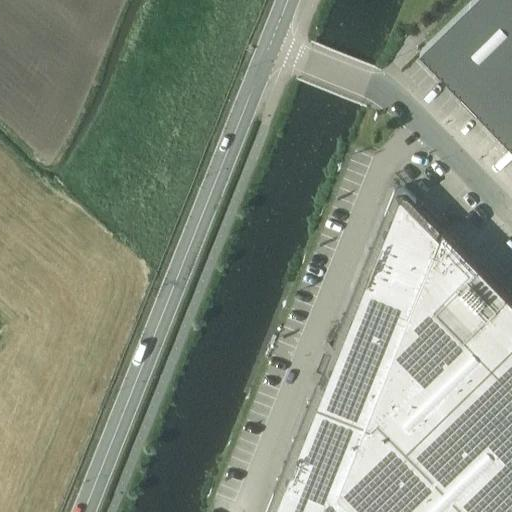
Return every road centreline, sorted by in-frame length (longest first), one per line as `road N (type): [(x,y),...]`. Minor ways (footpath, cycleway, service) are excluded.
road 1 (secondary): [(85,511),(267,49)]
road 2 (unclassified): [(511,217),(396,102),(267,49)]
